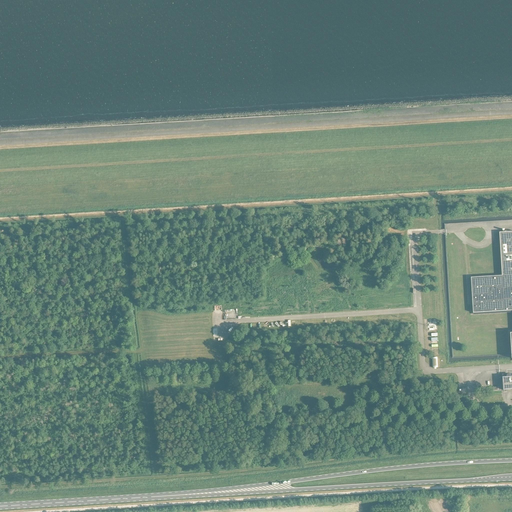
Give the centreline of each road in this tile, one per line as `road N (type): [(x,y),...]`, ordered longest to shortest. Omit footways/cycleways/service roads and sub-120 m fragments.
road 1 (track): [(511,143),(0,174)]
road 2 (primary): [(0,507),(284,489)]
road 3 (primary): [(511,464),(325,478),(284,489)]
road 4 (primary): [(284,489),(511,480)]
road 5 (track): [(139,402),(136,354),(216,325)]
